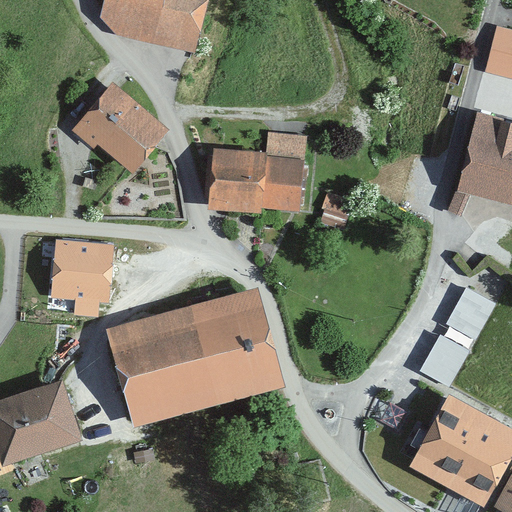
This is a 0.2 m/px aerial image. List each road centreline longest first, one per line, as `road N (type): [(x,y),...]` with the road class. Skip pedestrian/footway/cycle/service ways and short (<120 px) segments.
road 1 (residential): [(357,394),(397,343),(439,259),(441,206),(492,0)]
road 2 (residential): [(210,240),(162,105),(89,21),(83,0)]
road 3 (residential): [(210,240),(0,225)]
road 4 (residential): [(301,392),(261,291),(210,240)]
